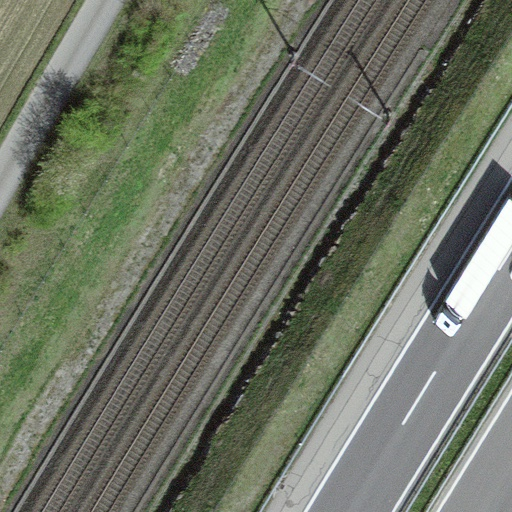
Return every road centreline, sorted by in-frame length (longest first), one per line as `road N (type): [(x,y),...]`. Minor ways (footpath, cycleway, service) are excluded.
road 1 (motorway): [(511,248),(349,511)]
road 2 (unclassified): [(0,187),(107,0)]
